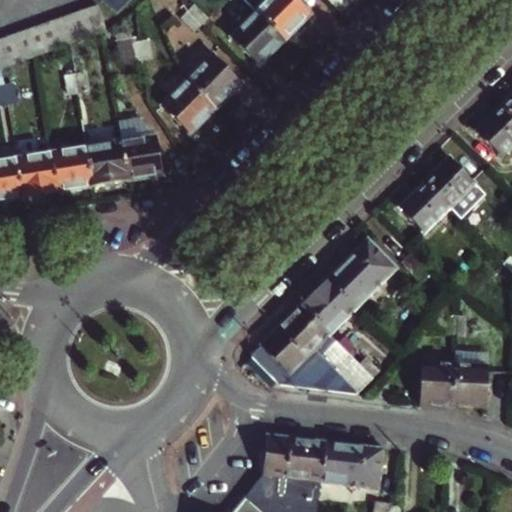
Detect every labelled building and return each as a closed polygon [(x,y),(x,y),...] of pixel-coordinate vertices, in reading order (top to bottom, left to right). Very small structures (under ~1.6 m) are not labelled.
[(100,0),(115,13),(128,0),(100,0)] [(294,0),(266,0),(256,11),(284,39),(309,14),(294,0)] [(98,2),(84,7),(93,34),(108,29),(98,2)] [(194,4),(187,11),(200,24),(207,17),(194,4)] [(84,7),(69,13),(78,39),(93,34),(84,7)] [(194,29),(200,24),(187,11),(181,17),(194,29)] [(259,64),(284,39),(256,11),(231,35),(259,64)] [(69,13),(54,18),(64,45),(78,39),(69,13)] [(64,45),(54,18),(39,24),(48,50),(64,45)] [(48,50),(39,24),(24,29),(33,56),(48,50)] [(10,35),(19,61),(33,56),(24,29),(10,35)] [(0,52),(5,66),(19,61),(10,35),(0,38),(0,52)] [(121,65),(135,62),(131,43),(130,37),(116,40),(121,65)] [(149,39),(140,41),(143,60),(153,58),(149,39)] [(135,62),(143,60),(140,41),(131,43),(135,62)] [(211,55),(187,79),(215,108),(240,83),(211,55)] [(74,73),(76,90),(85,89),(83,71),(74,73)] [(67,92),(76,90),(74,73),(65,74),(67,92)] [(191,132),(215,108),(187,79),(162,104),(191,132)] [(11,83),(4,84),(3,85),(5,102),(7,102),(14,101),(11,83)] [(511,95),(501,106),(511,116),(511,95)] [(501,155),(511,144),(511,116),(501,106),(476,130),(501,155)] [(147,115),(121,121),(125,137),(150,131),(147,115)] [(155,137),(122,142),(128,181),(162,175),(155,137)] [(122,142),(86,147),(92,186),(128,181),(122,142)] [(86,147),(50,153),(56,192),(92,186),(86,147)] [(14,158),(21,197),(56,192),(50,153),(14,158)] [(0,200),(21,197),(14,158),(0,160),(0,200)] [(449,158),(424,182),(448,207),(473,183),(449,158)] [(423,232),(448,207),(424,182),(398,207),(423,232)] [(367,240),(327,280),(355,308),(395,268),(367,240)] [(432,268),(414,250),(402,261),(420,279),(432,268)] [(511,280),(511,272),(504,264),(497,270),(510,282),(511,280)] [(355,308),(327,280),(301,304),(372,377),(388,361),(345,317),(355,308)] [(372,377),(301,304),(260,345),(298,338),(309,353),(322,341),(329,348),(321,356),(357,392),(372,377)] [(429,333),(456,334),(457,315),(448,315),(448,304),(433,304),(429,311),(429,333)] [(465,315),(457,315),(456,334),(465,334),(465,315)] [(421,362),(419,404),(453,406),(455,364),(421,362)] [(486,407),(488,365),(455,364),(453,406),(486,407)] [(315,511),(318,483),(323,442),(264,436),(261,477),(246,494),(265,511),(315,511)] [(323,442),(318,483),(379,489),(382,449),(323,442)] [(230,511),(265,511),(246,494),(230,511)]
